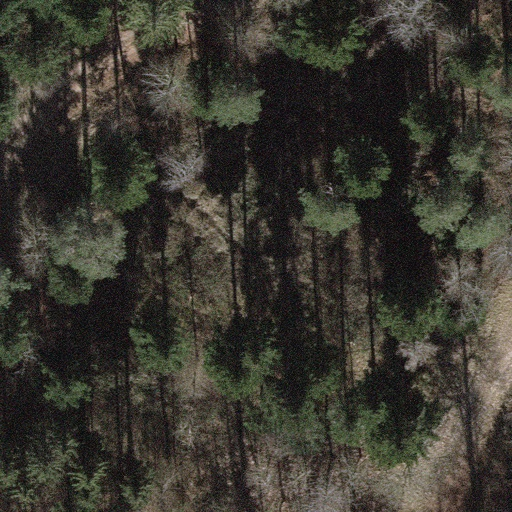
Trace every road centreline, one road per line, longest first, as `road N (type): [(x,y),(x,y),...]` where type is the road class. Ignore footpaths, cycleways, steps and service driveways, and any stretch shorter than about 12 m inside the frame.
road 1 (track): [(159,0),(0,140)]
road 2 (track): [(426,511),(432,483),(511,347)]
